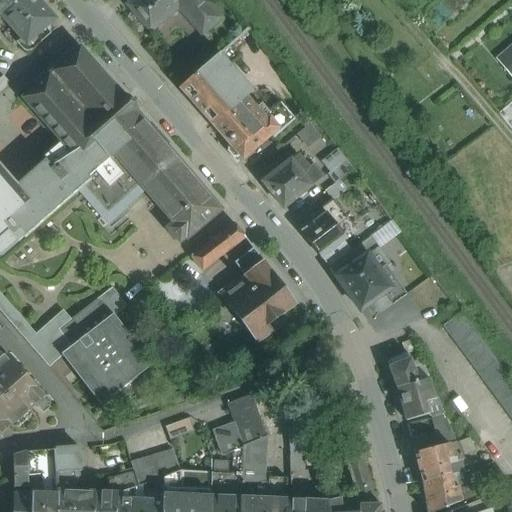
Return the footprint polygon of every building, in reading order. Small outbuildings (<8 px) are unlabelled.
[(0,0),(0,19),(3,17),(2,17),(21,0),(0,0)] [(37,0),(21,0),(2,17),(3,17),(11,27),(2,34),(12,46),(16,42),(23,50),(24,51),(26,52),(28,52),(29,52),(30,51),(49,34),(44,28),(54,19),(37,0)] [(221,18),(205,0),(132,0),(127,5),(150,32),(178,8),(201,35),(221,18)] [(248,28),(238,36),(241,39),(248,34),(250,36),(253,34),(248,28)] [(241,39),(238,36),(218,54),(249,88),(269,71),(241,39)] [(511,81),(511,37),(490,62),(511,81)] [(13,180),(0,164),(0,257),(1,257),(2,256),(83,186),(107,214),(140,186),(172,223),(166,228),(179,243),(186,237),(187,239),(221,210),(165,145),(166,144),(150,125),(149,126),(136,112),(138,110),(136,108),(134,110),(123,98),(125,96),(124,94),(123,95),(80,47),(21,98),(72,155),(66,159),(51,168),(45,161),(13,188),(9,183),(13,180)] [(218,54),(180,87),(214,125),(245,98),(252,92),(249,88),(218,54)] [(0,77),(0,91),(10,83),(2,75),(0,77)] [(245,98),(214,125),(227,141),(230,145),(227,146),(227,152),(232,158),(237,158),(240,156),(242,159),(270,135),(273,138),(294,120),(279,103),(268,112),(262,117),(245,98)] [(337,150),(321,162),(329,172),(345,160),(337,150)] [(307,169),(296,155),(291,159),(287,153),(269,167),(274,173),(262,182),(283,208),(294,199),(298,199),(301,198),(303,196),(304,194),(305,192),(306,190),(322,177),(312,165),(307,169)] [(329,172),(326,174),(334,183),(353,169),(345,160),(329,172)] [(332,200),(314,215),(317,219),(301,231),(321,258),(346,239),(336,227),(347,219),(332,200)] [(233,223),(190,256),(201,271),(245,237),(233,223)] [(370,237),(330,267),(337,276),(367,254),(368,255),(378,248),(370,237)] [(253,248),(234,263),(243,275),(219,293),(252,337),(260,339),(267,333),(267,326),(296,304),(253,248)] [(337,276),(335,277),(359,310),(371,302),(379,313),(405,295),(385,267),(389,264),(378,248),(368,255),(367,254),(337,276)] [(131,273),(112,288),(119,297),(126,306),(145,292),(131,273)] [(112,288),(96,300),(103,309),(119,297),(112,288)] [(36,334),(0,293),(0,311),(49,367),(63,355),(64,354),(110,318),(103,309),(96,300),(71,319),(63,310),(36,334)] [(119,297),(103,309),(110,318),(113,316),(126,306),(119,297)] [(64,354),(63,355),(100,404),(151,365),(113,316),(110,318),(64,354)] [(511,383),(462,316),(446,327),(511,418),(511,383)] [(418,382),(406,354),(387,362),(397,388),(406,421),(427,415),(431,418),(444,414),(437,398),(436,399),(429,379),(418,382)] [(8,355),(0,362),(0,434),(34,405),(35,405),(44,397),(8,355)] [(250,395),(227,404),(236,430),(258,421),(260,420),(250,395)] [(189,419),(166,428),(170,438),(193,429),(189,419)] [(258,421),(236,430),(243,447),(265,438),(258,421)] [(306,421),(287,428),(290,457),(305,455),(314,451),(313,445),(306,421)] [(236,430),(210,441),(217,458),(229,453),(228,458),(242,459),(243,447),(236,430)] [(265,438),(243,447),(242,459),(243,459),(241,484),(263,485),(265,438)] [(345,456),(330,460),(325,441),(313,445),(314,451),(327,502),(339,499),(340,501),(357,496),(345,456)] [(456,442),(449,444),(452,458),(456,457),(462,455),(456,442)] [(449,444),(415,453),(422,481),(450,474),(446,459),(452,458),(449,444)] [(79,448),(55,450),(56,473),(75,472),(80,471),(79,448)] [(55,450),(26,452),(27,468),(27,469),(28,476),(41,475),(42,495),(32,495),(31,511),(57,511),(57,495),(56,473),(55,450)] [(173,450),(131,463),(133,469),(134,473),(160,464),(165,478),(180,471),(173,450)] [(314,451),(305,455),(307,469),(301,470),(310,501),(327,502),(314,451)] [(375,505),(361,451),(345,456),(357,496),(359,505),(359,511),(380,511),(380,505),(375,505)] [(225,497),(211,497),(210,511),(239,511),(241,484),(243,459),(242,459),(228,458),(228,471),(226,471),(225,475),(225,497)] [(27,468),(20,464),(14,460),(13,460),(14,487),(28,487),(28,476),(27,469),(27,468)] [(134,473),(138,487),(163,478),(165,478),(160,464),(134,473)] [(121,477),(108,480),(107,493),(95,492),(94,511),(115,511),(117,494),(125,491),(126,491),(138,487),(134,473),(133,469),(120,472),(121,477)] [(225,475),(185,473),(184,488),(179,488),(181,471),(180,471),(165,478),(163,478),(162,501),(162,502),(161,511),(210,511),(211,497),(225,497),(225,475)] [(76,491),(75,472),(56,473),(57,495),(57,511),(94,511),(95,492),(76,491)] [(450,474),(422,481),(427,511),(435,511),(472,497),(470,492),(460,496),(458,487),(453,488),(450,474)] [(286,479),(269,478),(268,485),(263,485),(241,484),(239,511),(291,511),(292,500),(285,500),(286,479)] [(162,501),(125,499),(126,491),(125,491),(117,494),(115,511),(161,511),(162,502),(162,501)] [(31,511),(32,495),(13,494),(12,511),(31,511)] [(340,511),(340,501),(339,499),(327,502),(329,511),(340,511)] [(310,501),(292,500),(291,511),(329,511),(327,502),(310,501)] [(511,511),(509,503),(483,511),(511,511)]
